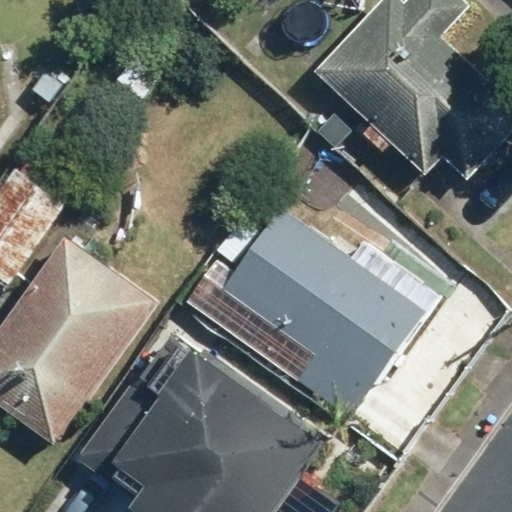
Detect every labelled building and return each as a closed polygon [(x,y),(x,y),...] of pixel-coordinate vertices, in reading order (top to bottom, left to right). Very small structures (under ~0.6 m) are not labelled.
[(458,156),(482,178),(511,144),(511,84),(455,29),(483,0),(390,0),(329,64),(442,173),(458,156)] [(0,113),(17,90),(0,78),(0,113)] [(68,156),(46,141),(0,205),(0,281),(13,290),(75,203),(48,184),(68,156)] [(449,304),(302,200),(239,289),(330,353),(311,379),(362,416),(381,389),(386,393),(449,304)] [(207,251),(159,212),(140,236),(189,275),(207,251)] [(178,295),(87,230),(0,348),(0,391),(71,443),(178,295)] [(173,477),(159,498),(178,511),(296,511),(353,431),(219,339),(139,453),(173,477)] [(151,511),(80,466),(49,511),(151,511)]
